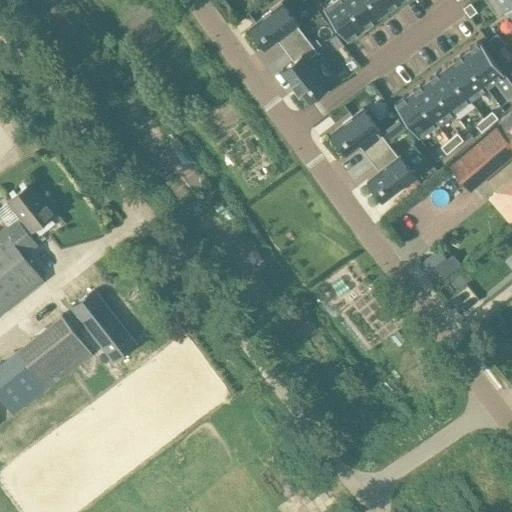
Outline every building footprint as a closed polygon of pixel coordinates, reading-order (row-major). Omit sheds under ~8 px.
[(364,27),(343,0),(332,0),(323,7),(347,39),(364,27)] [(370,0),(344,0),(364,27),(381,14),(370,0)] [(397,0),(370,0),(381,14),(398,1),(397,0)] [(511,0),(485,0),(497,15),(496,15),(497,16),(506,10),(511,5),(511,0)] [(282,2),(250,27),(265,47),(276,38),(285,50),(305,34),(296,23),(297,22),(282,2)] [(471,4),(464,9),(471,17),(478,12),(471,4)] [(294,61),(283,70),(294,84),(307,101),(313,96),(327,86),(307,60),(318,51),(305,34),(285,50),(294,61)] [(497,34),(488,41),(495,51),(504,44),(497,34)] [(463,53),(487,85),(504,72),(480,40),(463,53)] [(463,53),(446,66),(469,98),(487,85),(463,53)] [(446,66),(429,78),(452,110),(469,98),(446,66)] [(429,78),(412,91),(435,123),(452,110),(429,78)] [(419,136),(435,123),(412,91),(395,104),(419,136)] [(382,100),(370,109),(392,138),(404,129),(394,116),(382,100)] [(511,107),(494,123),(447,163),(469,189),(511,151),(511,107)] [(338,127),(331,132),(345,151),(346,152),(358,144),(368,157),(388,142),(377,128),(378,128),(377,125),(363,108),(338,127)] [(492,111),(484,118),(490,125),(498,118),(492,111)] [(484,118),(476,125),(481,131),(490,125),(484,118)] [(457,133),(449,140),(455,146),(463,140),(457,133)] [(449,140),(441,147),(447,153),(455,146),(449,140)] [(379,171),(368,179),(383,199),(387,196),(415,175),(399,155),(398,156),(388,142),(368,157),(379,171)] [(511,177),(487,199),(511,227),(511,177)] [(9,200),(32,229),(56,211),(42,193),(39,195),(30,183),(9,200)] [(0,314),(44,280),(24,255),(38,244),(16,217),(0,229),(0,314)] [(436,284),(451,271),(434,251),(418,264),(436,284)] [(136,343),(94,289),(72,307),(113,360),(136,343)] [(0,356),(0,400),(9,413),(91,354),(61,313),(0,356)]
